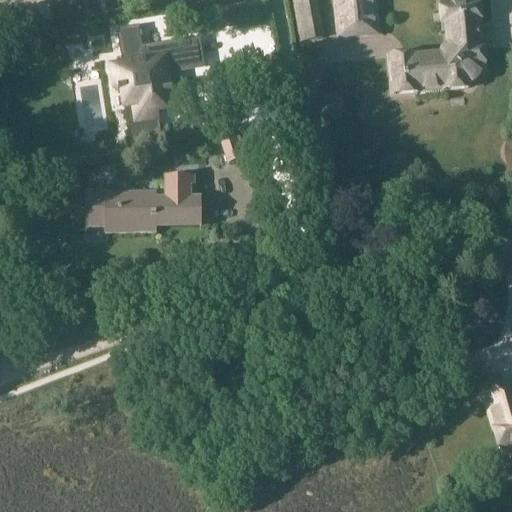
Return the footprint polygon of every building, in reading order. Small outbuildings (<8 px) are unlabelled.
[(43,0),(46,9),(75,0),(43,0)] [(316,0),(288,0),(297,46),(324,41),(316,0)] [(336,0),(340,38),(376,35),(372,0),(336,0)] [(393,97),(417,95),(417,90),(443,88),(443,92),(468,90),(468,86),(471,85),(475,83),(477,80),(479,76),(479,72),(483,72),(481,48),(477,48),(475,28),(480,28),(478,4),(440,7),(443,31),(447,31),(448,50),(445,52),(442,55),(440,59),(414,60),(414,57),(390,59),(393,97)] [(224,27),(259,22),(257,6),(222,12),(224,27)] [(84,40),(82,31),(66,34),(67,43),(84,40)] [(124,66),(110,69),(114,93),(116,93),(117,95),(120,95),(122,109),(121,109),(122,112),(127,111),(130,126),(156,121),(154,115),(156,114),(165,113),(163,97),(172,96),(170,87),(175,86),(173,73),(202,68),(198,42),(145,51),(145,49),(142,49),(141,40),(142,40),(141,34),(140,35),(139,31),(118,34),(119,38),(124,66)] [(218,138),(227,165),(244,161),(235,133),(218,138)] [(84,222),(86,222),(86,230),(104,230),(104,236),(155,236),(155,230),(200,230),(199,201),(190,201),(190,188),(194,188),(194,179),(163,179),(164,201),(142,201),(143,195),(105,196),(105,194),(84,194),(84,222)] [(511,391),(490,379),(478,401),(485,405),(499,454),(511,450),(511,391)]
